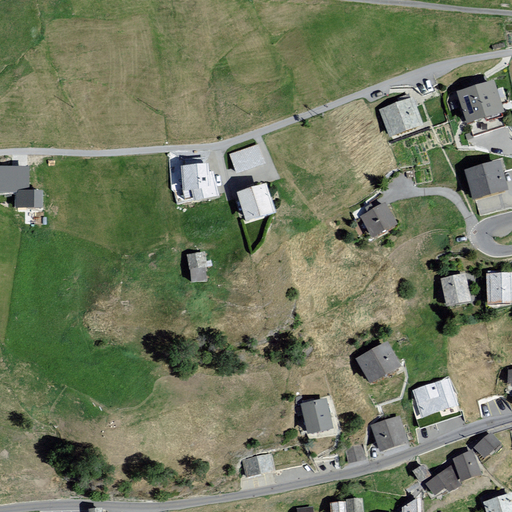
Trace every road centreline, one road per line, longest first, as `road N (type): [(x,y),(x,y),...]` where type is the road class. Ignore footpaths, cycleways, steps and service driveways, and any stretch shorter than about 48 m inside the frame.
road 1 (unclassified): [(511,419),(377,467),(172,508),(58,503),(0,510)]
road 2 (track): [(511,15),(361,0)]
